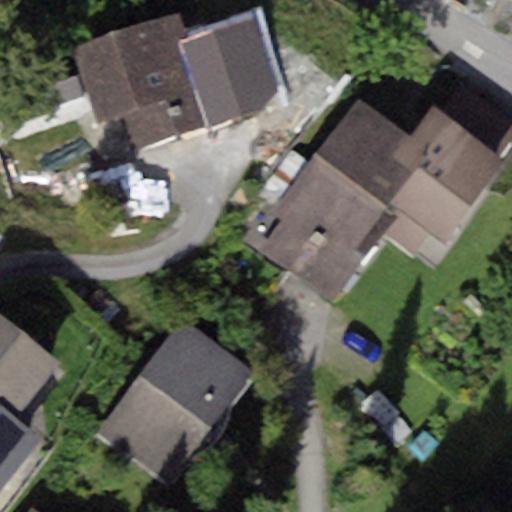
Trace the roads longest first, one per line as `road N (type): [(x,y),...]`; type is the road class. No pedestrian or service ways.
road 1 (residential): [(0,275),(17,265),(124,267),(176,248),(202,221),(203,192),(184,163)]
road 2 (residential): [(299,511),(307,495),(305,428),(290,381)]
road 3 (residential): [(409,0),(511,65)]
